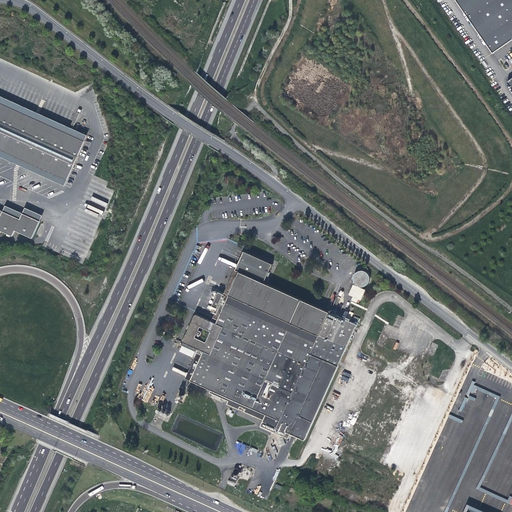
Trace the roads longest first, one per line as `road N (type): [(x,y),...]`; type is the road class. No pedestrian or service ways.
road 1 (motorway): [(55,467),(254,0)]
road 2 (motorway): [(239,0),(40,461)]
road 3 (track): [(511,309),(385,217),(251,100),(292,0)]
road 4 (tertiary): [(14,0),(273,182)]
road 5 (tertiary): [(273,182),(511,366)]
road 6 (trunk): [(0,270),(29,270),(59,285),(79,324),(77,353),(40,461)]
road 7 (primary): [(0,416),(199,509)]
road 8 (primary): [(232,511),(40,424)]
road 9 (trunk): [(70,511),(97,488),(124,484),(199,509)]
